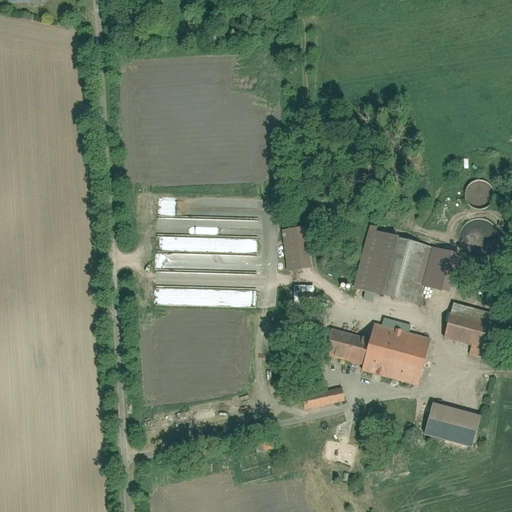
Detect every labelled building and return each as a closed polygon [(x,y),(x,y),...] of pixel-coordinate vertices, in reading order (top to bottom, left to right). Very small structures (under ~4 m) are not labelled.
[(304,229),(280,232),(285,272),(309,268),(304,229)] [(390,238),(366,232),(351,288),(375,294),(390,238)] [(431,249),(394,240),(381,296),(418,305),(431,249)] [(296,311),(318,311),(318,285),(296,285),(296,311)] [(157,301),(172,303),(174,290),(159,289),(157,301)] [(187,305),(205,305),(205,301),(209,301),(210,295),(204,295),(204,290),(195,290),(195,295),(188,295),(187,305)] [(450,303),(447,316),(483,325),(486,312),(450,303)] [(483,325),(447,316),(441,338),(477,348),(483,325)] [(429,341),(371,326),(367,341),(361,364),(359,371),(417,386),(429,341)] [(367,341),(334,333),(328,355),(361,364),(367,341)] [(340,387),(301,396),(304,411),(344,402),(340,387)] [(476,417),(430,405),(421,437),(468,449),(476,417)]
